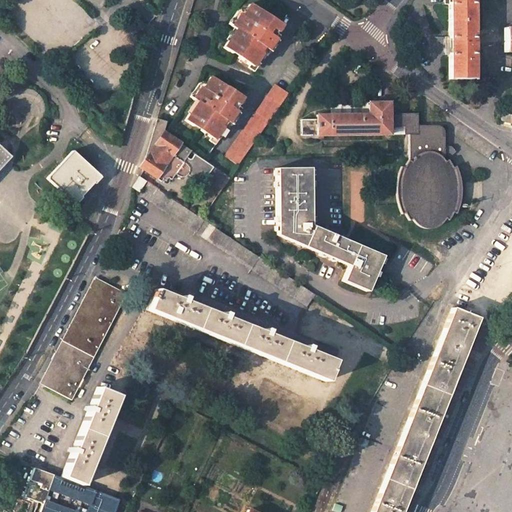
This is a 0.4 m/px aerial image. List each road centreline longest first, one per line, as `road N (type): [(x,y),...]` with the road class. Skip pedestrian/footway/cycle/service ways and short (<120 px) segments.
road 1 (unclassified): [(0,410),(109,219),(176,0)]
road 2 (unclassified): [(425,511),(492,355),(511,337)]
road 3 (unclassified): [(363,45),(511,146)]
